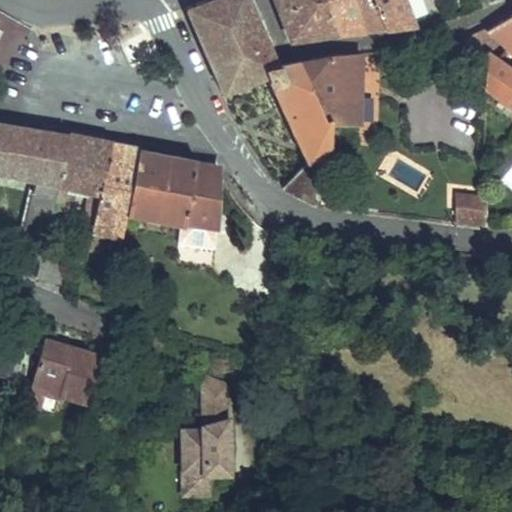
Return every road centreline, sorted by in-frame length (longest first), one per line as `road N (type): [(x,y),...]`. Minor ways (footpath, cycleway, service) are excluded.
road 1 (tertiary): [(216,133),(256,186),(311,219),(511,238)]
road 2 (residential): [(501,0),(450,25),(286,46),(262,0)]
road 3 (residential): [(0,112),(201,138),(216,133)]
road 4 (tertiary): [(138,0),(216,133)]
road 5 (tertiary): [(14,0),(52,9),(134,0)]
